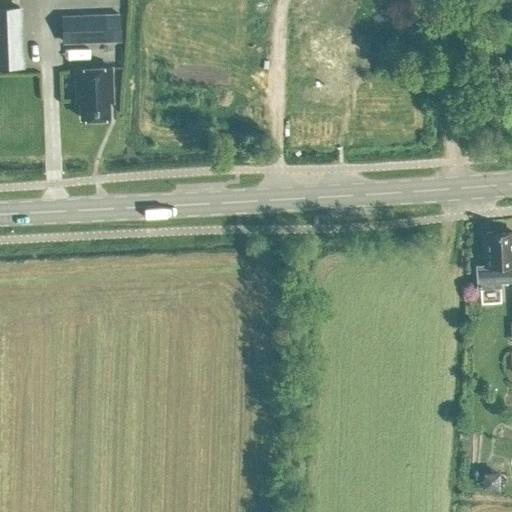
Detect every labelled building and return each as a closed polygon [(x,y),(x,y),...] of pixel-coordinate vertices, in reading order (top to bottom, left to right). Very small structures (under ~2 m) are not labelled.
[(511,0),(480,0),(480,8),(511,9),(511,0)] [(22,6),(0,6),(0,66),(25,66),(22,6)] [(106,41),(105,13),(60,15),(61,43),(106,41)] [(329,88),(357,90),(359,67),(363,67),(366,35),(329,32),(326,65),(331,65),(329,88)] [(109,67),(76,68),(77,102),(80,101),(81,117),(108,116),(107,101),(110,101),(109,67)] [(499,287),(499,281),(511,280),(511,231),(483,233),(485,264),(475,265),(476,288),(499,287)]
